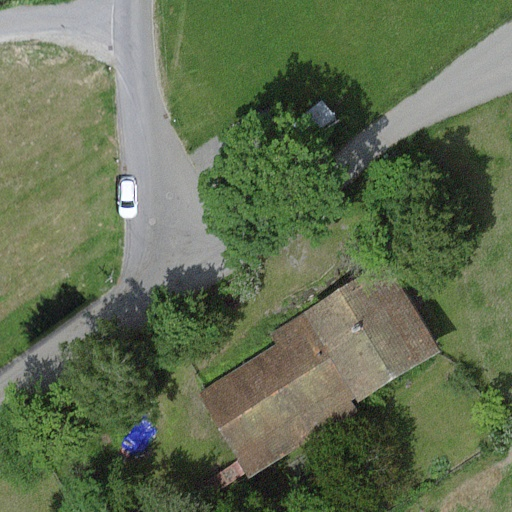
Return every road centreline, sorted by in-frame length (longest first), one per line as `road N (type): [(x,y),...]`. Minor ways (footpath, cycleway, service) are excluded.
road 1 (residential): [(511,38),(179,274)]
road 2 (residential): [(131,19),(159,230),(179,274)]
road 3 (residential): [(179,274),(0,402)]
road 4 (residential): [(131,19),(0,28)]
